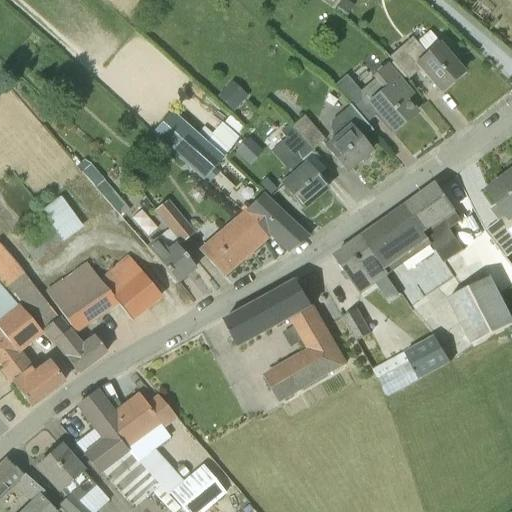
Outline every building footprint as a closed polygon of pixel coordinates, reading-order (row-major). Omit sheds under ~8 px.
[(354,6),(346,0),(341,0),(334,10),(345,18),(354,6)] [(439,45),(429,34),(417,44),(414,41),(403,50),(400,47),(388,58),(408,80),(420,70),(440,92),(462,73),(439,45)] [(373,81),(360,92),(346,76),(334,86),(350,105),(351,107),(361,100),(390,134),(415,113),(404,100),(409,96),(410,97),(413,94),(386,63),(370,77),(373,81)] [(247,96),(231,81),(216,98),(233,112),(247,96)] [(325,148),(346,172),(370,152),(360,139),(370,131),(378,140),(379,139),(351,107),(350,105),(349,106),(350,108),(332,123),(332,130),(334,133),(332,134),(336,139),(325,148)] [(222,159),(170,112),(151,134),(203,180),(222,159)] [(294,131),(312,151),(325,140),(304,116),(291,127),(294,131)] [(302,160),(312,151),(294,131),(277,146),(298,171),(282,185),(302,209),(326,189),(302,160)] [(249,134),(238,147),(251,159),(262,146),(249,134)] [(76,167),(120,219),(130,211),(85,159),(76,167)] [(486,232),(507,259),(511,254),(511,236),(509,232),(511,229),(511,172),(488,191),(507,216),(486,232)] [(271,185),(264,191),(269,197),(276,191),(271,185)] [(438,185),(405,207),(431,245),(444,264),(464,251),(450,229),(462,221),(438,185)] [(61,240),(82,225),(60,195),(39,210),(61,240)] [(263,196),(246,214),(266,238),(270,234),(289,252),(308,239),(263,196)] [(180,245),(194,233),(167,200),(153,212),(168,231),(178,243),(180,245)] [(405,207),(362,237),(388,275),(427,249),(431,245),(405,207)] [(266,238),(246,214),(244,212),(200,251),(222,276),(266,238)] [(33,258),(60,238),(47,221),(20,241),(33,258)] [(168,231),(158,239),(147,248),(176,284),(195,269),(176,245),(178,243),(168,231)] [(388,275),(362,237),(334,257),(360,295),(388,275)] [(0,282),(78,374),(106,353),(94,337),(81,347),(0,246),(0,282)] [(87,264),(46,292),(75,333),(117,304),(130,321),(160,296),(128,256),(99,280),(87,264)] [(511,325),(511,318),(500,296),(490,276),(447,298),(471,346),(511,325)] [(279,404),(343,365),(297,281),(225,320),(239,347),(292,318),(307,348),(310,353),(301,357),(264,379),(279,404)] [(0,366),(23,397),(22,398),(24,400),(25,400),(31,407),(62,383),(49,365),(34,376),(16,353),(40,333),(18,307),(18,308),(0,286),(0,366)] [(357,308),(342,317),(356,342),(371,333),(357,308)] [(450,363),(434,337),(374,370),(377,380),(386,398),(450,363)] [(310,353),(307,348),(298,353),(301,357),(310,353)] [(98,476),(101,473),(127,451),(125,449),(124,449),(104,422),(113,414),(96,391),(74,406),(99,440),(81,454),(98,476)] [(139,395),(113,414),(104,422),(124,449),(125,449),(157,425),(161,430),(176,419),(157,396),(146,405),(139,395)] [(95,486),(82,471),(60,447),(37,467),(59,491),(60,490),(67,498),(60,507),(66,511),(87,511),(77,502),(95,486)] [(127,451),(101,473),(133,509),(151,492),(169,511),(175,511),(179,508),(159,486),(127,451)] [(0,511),(55,511),(48,505),(51,500),(45,495),(45,494),(22,474),(21,475),(6,460),(0,465),(0,511)] [(202,466),(169,495),(183,511),(205,511),(226,494),(202,466)]
